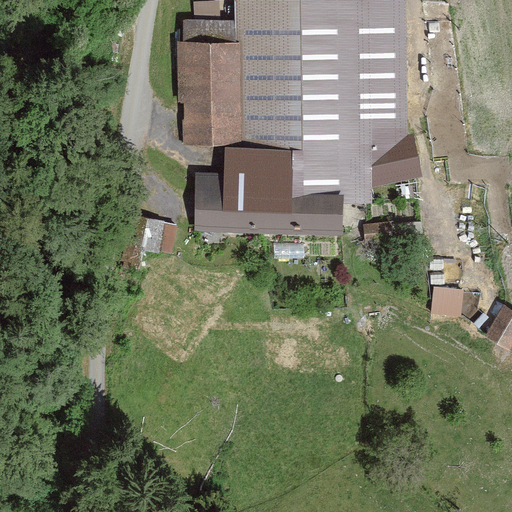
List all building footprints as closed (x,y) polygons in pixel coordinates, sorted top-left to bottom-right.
[(242,0),(242,43),(240,146),(305,148),(303,207),(360,208),(381,206),(381,182),(417,182),(417,0),(242,0)] [(240,146),(242,43),(185,41),(182,106),(192,107),(190,143),(240,146)] [(305,148),(240,146),(239,173),(203,172),(201,231),(360,236),(360,208),(303,207),(305,148)] [(144,248),(176,250),(177,218),(146,217),(144,248)] [(435,282),(432,310),(461,313),(464,285),(435,282)] [(511,305),(504,301),(486,334),(511,347),(511,305)]
